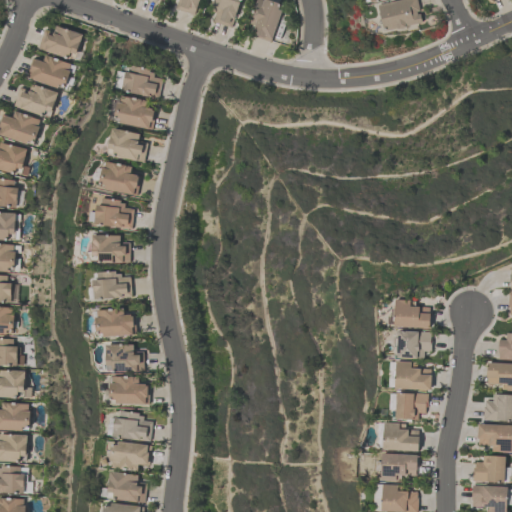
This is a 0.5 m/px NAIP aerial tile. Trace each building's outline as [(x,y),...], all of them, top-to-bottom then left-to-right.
[(178,0),(199,0),(194,15),(176,8),(178,0)] [(240,0),(231,27),(213,21),(216,13),(209,10),(212,0),(240,0)] [(270,0),(280,3),(280,4),(282,5),(281,8),(282,8),(271,42),(251,35),(255,25),(248,23),(255,0),(270,0)] [(385,31),(379,4),(395,0),(418,0),(420,10),(417,11),(418,14),(421,14),(423,22),(407,26),(408,27),(398,29),(398,28),(385,31)] [(83,34),(80,41),(82,42),(79,50),(78,49),(76,54),(70,52),(68,57),(39,47),(45,29),(54,32),(57,25),(83,34)] [(33,57),(44,61),(46,55),(70,63),(68,70),(70,70),(65,86),(63,85),(62,88),(58,86),(57,87),(26,76),(33,57)] [(132,65),(151,69),(150,72),(155,73),(154,77),(163,79),(159,95),(150,93),(150,97),(122,90),(126,70),(131,71),(132,65)] [(29,90),(31,83),(58,92),(54,108),(52,109),(51,111),(46,110),(43,116),(13,105),(20,86),(29,90)] [(153,129),(149,128),(149,129),(120,123),(121,119),(115,118),(118,101),(120,101),(122,95),(148,100),(147,107),(157,109),(156,112),(153,129)] [(13,117),(15,110),(39,119),(37,125),(39,126),(34,142),(33,142),(33,144),(28,142),(27,143),(0,133),(0,119),(2,113),(13,117)] [(139,141),(148,143),(144,162),(113,156),(114,150),(109,148),(113,128),(140,134),(139,141)] [(21,173),(16,172),(15,173),(0,169),(0,141),(27,148),(26,155),(27,155),(24,164),(23,164),(21,173)] [(133,166),(131,173),(142,175),(138,194),(134,194),(105,188),(106,185),(100,184),(103,167),(105,168),(107,161),(133,166)] [(0,205),(0,177),(15,180),(14,187),(18,188),(16,207),(0,205)] [(132,228),(122,227),(122,228),(116,227),(116,226),(95,224),(98,204),(102,205),(103,197),(122,200),(122,203),(126,203),(125,207),(134,208),(132,228)] [(0,210),(16,212),(15,234),(9,233),(8,239),(0,238),(0,210)] [(131,263),(99,263),(99,255),(93,255),(93,235),(121,235),(121,242),(131,242),(131,263)] [(0,242),(14,243),(14,250),(16,250),(15,268),(8,268),(8,270),(0,269),(0,242)] [(131,277),(132,296),(123,297),(124,298),(95,299),(94,281),(95,280),(95,273),(98,273),(98,272),(117,271),(117,274),(122,273),(122,277),(131,277)] [(11,302),(0,301),(0,273),(8,274),(7,282),(12,283),(11,302)] [(430,329),(395,327),(396,300),(412,300),(412,301),(415,301),(415,307),(420,307),(430,307),(430,314),(431,314),(430,329)] [(0,305),(12,306),(12,314),(15,314),(14,327),(11,327),(11,330),(7,330),(7,334),(0,333),(0,305)] [(136,333),(127,333),(127,335),(105,337),(104,333),(98,334),(97,324),(96,324),(96,319),(97,319),(97,317),(98,317),(98,310),(125,309),(125,315),(135,315),(136,333)] [(432,332),(431,338),(432,338),(432,345),(431,345),(431,351),(424,351),(424,358),(398,357),(399,331),(432,332)] [(511,333),(511,359),(499,358),(499,353),(498,353),(499,339),(506,339),(506,333),(511,333)] [(144,369),(137,369),(137,371),(114,371),(113,365),(107,366),(107,361),(106,361),(106,352),(107,352),(107,345),(134,344),(134,352),(144,351),(144,369)] [(431,368),(431,375),(432,375),(431,389),(396,389),(396,361),(418,362),(418,368),(421,368),(431,368)] [(502,384),(487,383),(488,362),(511,363),(511,390),(506,390),(507,389),(502,389),(502,384)] [(23,395),(17,395),(17,397),(0,396),(0,369),(26,370),(25,386),(24,386),(23,395)] [(150,404),(117,404),(117,402),(111,402),(111,400),(111,390),(110,390),(110,384),(111,384),(111,377),(113,377),(113,376),(140,376),(140,384),(150,384),(150,404)] [(418,419),(396,418),(397,393),(414,394),(414,393),(428,393),(428,407),(426,407),(426,413),(418,412),(418,419)] [(511,394),(511,420),(497,420),(483,419),(484,406),(485,406),(485,400),(493,400),(493,393),(499,394),(511,394)] [(0,408),(2,409),(2,401),(28,403),(28,410),(30,410),(30,427),(26,427),(25,430),(0,428),(0,408)] [(151,441),(141,439),(141,440),(114,437),(116,417),(120,418),(121,411),(140,413),(139,415),(145,416),(144,420),(153,421),(151,441)] [(419,451),(383,450),(384,422),(400,422),(400,423),(405,423),(405,430),(409,430),(409,429),(419,430),(418,437),(419,437),(419,451)] [(491,445),(488,445),(478,444),(478,438),(478,432),(479,424),(511,424),(511,452),(497,452),(497,451),(491,451),(491,445)] [(0,433),(22,434),(22,433),(28,433),(27,442),(28,442),(28,450),(27,450),(26,456),(21,456),(20,461),(0,460),(0,433)] [(152,445),(149,465),(139,464),(138,471),(132,470),(132,471),(120,469),(120,468),(112,467),(112,461),(111,461),(113,444),(119,445),(119,441),(152,445)] [(382,481),(383,454),(418,455),(417,470),(416,470),(416,476),(406,475),(406,476),(402,476),(402,481),(397,480),(397,481),(382,481)] [(473,481),(473,467),(475,467),(475,461),(482,462),(483,455),(488,455),(505,456),(504,482),(473,481)] [(0,467),(1,468),(2,465),(20,466),(20,474),(24,474),(23,493),(0,491),(0,467)] [(138,482),(147,483),(145,502),(139,501),(139,502),(113,499),(114,493),(108,492),(111,471),(139,475),(138,482)] [(417,511),(394,511),(382,511),(383,484),(401,485),(401,492),(409,492),(409,491),(418,492),(417,498),(418,498),(417,511)] [(507,511),(486,511),(486,507),(472,507),(472,485),(483,485),(483,486),(508,487),(507,511)] [(0,511),(0,497),(24,498),(24,505),(26,505),(25,511),(0,511)] [(143,511),(104,511),(105,506),(106,506),(106,503),(112,503),(144,507),(143,511)]
